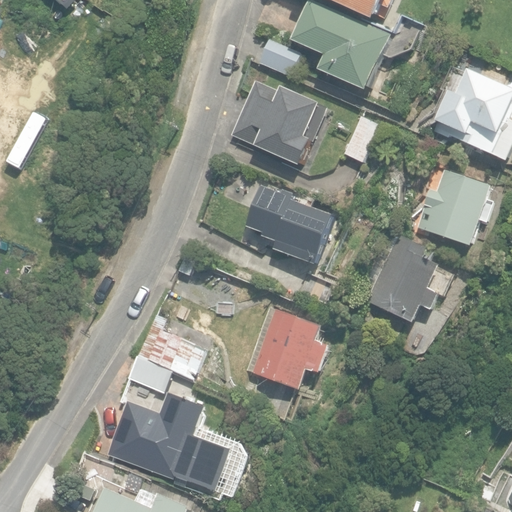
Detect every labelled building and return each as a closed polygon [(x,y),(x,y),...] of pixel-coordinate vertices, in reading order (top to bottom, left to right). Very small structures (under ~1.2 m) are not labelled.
[(336,0),(382,22),(393,0),(336,0)] [(326,71),(376,94),(400,39),(318,3),(300,43),(332,58),(326,71)] [(264,64),(295,78),(305,55),(274,41),(264,64)] [(511,91),(463,70),(437,130),(511,162),(511,91)] [(236,135),(304,166),(315,140),(310,138),(324,105),(287,89),(285,94),(260,82),(236,135)] [(349,155),(367,164),(385,127),(366,118),(349,155)] [(421,228),(477,248),(497,187),(448,170),(436,204),(430,202),(421,228)] [(280,250),(322,266),(340,219),(296,203),(299,195),(288,191),(287,194),(267,186),(260,206),(252,227),(269,233),(268,237),(282,243),(280,250)] [(372,302),(418,324),(426,307),(435,311),(443,295),(434,290),(445,267),(429,259),(433,250),(404,236),(372,302)] [(214,268),(203,299),(232,310),(237,298),(245,301),(252,281),(214,268)] [(300,314),(314,320),(317,311),(303,305),(300,314)] [(288,384),(306,390),(313,371),(326,375),(336,347),(323,342),(329,327),(279,309),(256,372),(279,381),(278,385),(286,388),(288,384)] [(196,380),(220,390),(224,383),(200,373),(211,347),(166,328),(170,320),(157,315),(141,354),(175,368),(198,378),(196,380)] [(409,348),(416,331),(401,325),(393,341),(409,348)] [(438,351),(445,335),(431,331),(425,346),(438,351)] [(131,377),(165,391),(175,368),(141,354),(131,377)] [(133,401),(112,457),(175,481),(176,478),(220,494),(236,449),(196,434),(207,407),(172,394),(165,412),(133,401)] [(136,491),(142,477),(129,472),(123,485),(136,491)] [(99,511),(194,511),(196,508),(164,495),(158,509),(110,488),(99,511)]
